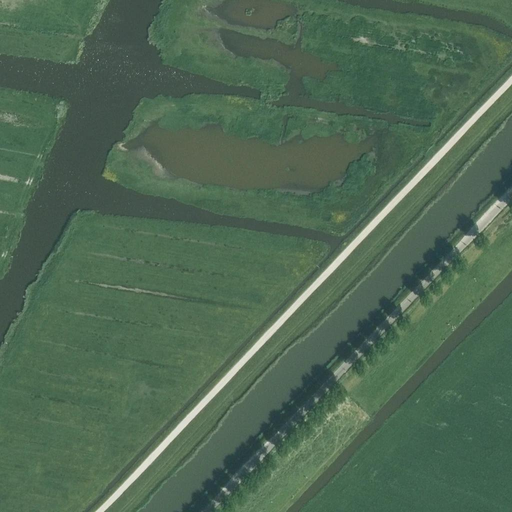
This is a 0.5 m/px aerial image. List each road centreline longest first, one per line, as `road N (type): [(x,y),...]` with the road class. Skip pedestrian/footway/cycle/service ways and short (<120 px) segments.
road 1 (track): [(99,511),(511,80)]
road 2 (unclassified): [(209,511),(511,197)]
